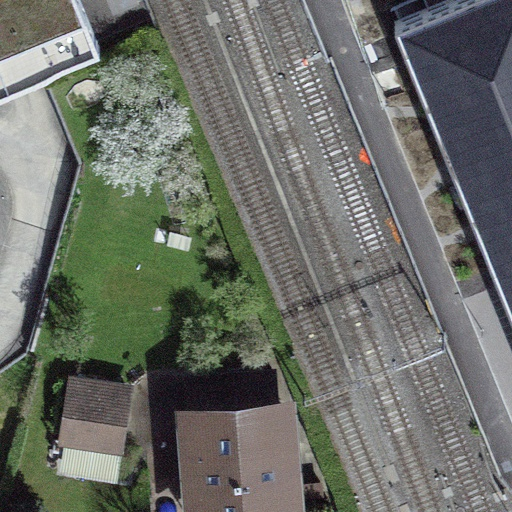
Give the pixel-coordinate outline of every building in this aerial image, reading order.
[(0,0),(0,82),(24,73),(99,43),(81,0),(0,0)] [(104,0),(110,14),(145,0),(104,0)] [(511,0),(442,0),(393,20),(511,311),(511,0)] [(192,378),(202,511),(284,511),(275,372),(192,378)] [(127,389),(73,380),(64,437),(118,446),(127,389)]
